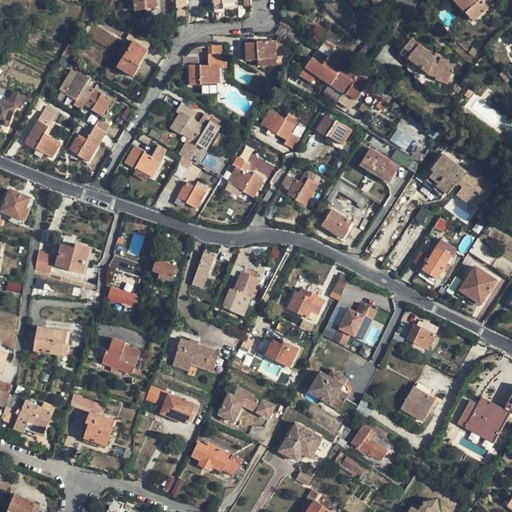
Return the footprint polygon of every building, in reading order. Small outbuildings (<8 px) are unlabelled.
[(106,0),(103,10),(114,14),(119,0),(106,0)] [(134,0),(135,10),(147,10),(149,8),(156,8),(155,0),(134,0)] [(453,0),(464,11),(465,12),(474,21),(494,3),(490,0),(453,0)] [(94,8),(86,4),(81,19),(88,23),(91,19),(88,17),(90,14),(94,8)] [(177,7),(177,16),(186,16),(186,6),(177,7)] [(104,22),(108,16),(94,8),(90,14),(104,22)] [(293,31),(298,23),(284,16),(280,24),(293,31)] [(147,50),(151,43),(130,32),(127,38),(133,42),(124,57),(122,57),(117,66),(134,77),(140,67),(140,66),(148,51),(147,50)] [(74,36),(70,41),(78,45),(81,40),(74,36)] [(435,57),(412,39),(400,53),(408,59),(409,58),(429,75),(437,77),(436,80),(449,84),(454,66),(449,64),(449,62),(435,57)] [(258,41),(258,43),(247,43),(247,59),(258,60),(258,64),(277,64),(277,50),(284,49),(283,40),(258,41)] [(78,45),(70,41),(70,42),(62,56),(63,56),(69,60),(78,45)] [(324,46),(333,51),(336,47),(327,42),(324,46)] [(369,43),(356,57),(364,62),(375,48),(369,43)] [(222,46),(208,46),(209,66),(202,66),(202,65),(190,66),(190,85),(203,85),(203,83),(219,83),(219,66),(222,66),(222,46)] [(383,111),(395,94),(360,68),(363,63),(336,47),(333,51),(328,59),(317,52),(311,60),(306,67),(318,76),(330,84),(335,88),(343,93),(338,101),(351,110),(361,96),(367,88),(370,90),(379,96),(381,93),(384,95),(376,106),(383,111)] [(68,70),(73,63),(69,60),(63,56),(58,64),(68,70)] [(312,84),(318,76),(306,67),(300,76),(312,84)] [(86,84),(90,78),(80,72),(78,73),(72,70),(60,90),(67,95),(76,101),(85,106),(95,89),(90,86),(86,84)] [(507,81),(511,78),(504,70),(499,73),(507,81)] [(275,87),(279,80),(274,76),(269,84),(275,87)] [(453,88),(460,94),(462,88),(456,83),(453,88)] [(327,89),(332,93),(335,88),(330,84),(327,89)] [(335,88),(332,93),(330,95),(338,101),(343,93),(335,88)] [(364,98),(370,90),(367,88),(361,96),(364,98)] [(85,106),(92,110),(102,116),(112,100),(95,89),(85,106)] [(25,96),(13,91),(11,98),(8,98),(6,103),(16,107),(21,109),(25,96)] [(0,123),(8,127),(16,107),(6,103),(0,100),(0,123)] [(74,105),(82,110),(85,106),(76,101),(74,105)] [(181,134),(189,139),(199,123),(193,120),(197,112),(182,103),(177,111),(180,113),(172,129),(181,134)] [(85,106),(82,110),(90,114),(92,110),(85,106)] [(57,113),(47,107),(26,144),(36,150),(38,149),(53,158),(61,144),(45,134),(57,113)] [(276,135),(286,141),(291,133),(296,123),(286,117),(285,119),(271,110),(262,125),(276,133),(276,135)] [(73,121),(78,124),(81,119),(76,116),(73,121)] [(337,123),(328,117),(318,131),(329,138),(329,137),(343,145),(352,130),(338,122),(337,123)] [(84,128),(88,123),(81,119),(78,124),(84,128)] [(95,127),(106,134),(110,127),(99,120),(95,127)] [(207,128),(199,123),(189,139),(196,143),(207,150),(221,127),(211,121),(207,128)] [(89,162),(106,134),(95,127),(87,140),(79,135),(70,150),(79,155),(78,156),(89,162)] [(242,141),(246,135),(231,127),(228,133),(242,141)] [(414,138),(403,131),(397,141),(408,148),(414,138)] [(299,138),(291,133),(286,141),(285,144),(294,149),(299,138)] [(149,145),(152,140),(142,134),(139,139),(149,145)] [(172,142),(163,136),(160,141),(169,147),(172,142)] [(189,139),(187,142),(186,144),(193,148),(196,143),(189,139)] [(179,155),(183,157),(188,159),(194,148),(193,148),(186,144),(179,155)] [(415,160),(422,164),(430,150),(420,144),(411,157),(415,160)] [(136,168),(150,176),(152,178),(167,151),(159,147),(153,157),(146,153),(146,151),(135,145),(125,163),(136,169),(136,168)] [(392,158),(409,169),(415,160),(411,157),(397,148),(392,158)] [(398,166),(372,149),(362,165),(389,182),(398,166)] [(456,181),(460,184),(468,173),(443,154),(432,169),(434,171),(430,176),(438,183),(436,185),(446,193),(456,181)] [(249,164),(238,158),(234,165),(237,167),(228,182),(244,191),(243,192),(254,198),(264,181),(253,174),(253,176),(245,171),(249,164)] [(416,173),(422,164),(415,160),(409,169),(416,173)] [(196,180),(203,168),(192,162),(186,174),(196,180)] [(469,200),(478,206),(482,201),(485,203),(496,188),(475,171),(479,165),(476,162),(468,173),(460,184),(464,187),(458,195),(467,202),(469,200)] [(146,182),(150,176),(136,168),(136,169),(133,174),(146,182)] [(324,186),(328,180),(307,169),(305,173),(324,186)] [(310,179),(308,181),(306,184),(303,182),(298,179),(289,195),(297,199),(296,201),(306,206),(319,184),(310,179)] [(345,183),(338,179),(335,184),(325,200),(332,204),(339,192),(345,183)] [(196,187),(187,182),(179,197),(187,201),(187,204),(197,209),(206,192),(197,186),(196,187)] [(371,200),(345,183),(339,192),(358,204),(357,205),(364,210),(371,200)] [(31,199),(12,190),(3,211),(21,219),(31,199)] [(364,211),(376,219),(384,207),(371,200),(364,210),(364,211)] [(476,209),(478,206),(469,200),(467,202),(476,209)] [(348,229),(352,222),(333,210),(323,226),(343,238),(349,230),(348,229)] [(440,230),(447,221),(441,218),(435,227),(440,230)] [(356,225),(352,222),(348,229),(349,230),(343,238),(347,240),(356,225)] [(496,254),(477,241),(471,251),(490,264),(496,254)] [(90,249),(77,246),(75,249),(70,248),(63,246),(58,261),(51,260),(52,255),(40,252),(36,269),(51,273),(53,265),(83,273),(90,249)] [(453,257),(437,246),(423,269),(439,279),(453,257)] [(215,258),(205,253),(193,285),(204,289),(215,258)] [(153,260),(149,269),(153,271),(160,273),(159,278),(171,283),(179,262),(165,256),(158,261),(153,260)] [(511,281),(511,264),(501,257),(494,266),(503,273),(502,275),(511,281)] [(496,281),(477,268),(461,290),(482,304),(496,281)] [(259,274),(246,269),(244,274),(257,279),(259,274)] [(223,307),(244,315),(258,279),(257,279),(244,274),(242,273),(241,276),(235,273),(228,288),(235,291),(234,293),(229,291),(223,307)] [(348,278),(340,274),(332,291),(340,295),(348,278)] [(21,284),(12,282),(10,292),(19,294),(21,284)] [(302,288),(300,293),(306,296),(308,291),(302,288)] [(137,308),(140,298),(113,289),(110,299),(126,304),(137,308)] [(325,300),(308,291),(306,296),(300,293),(297,292),(289,309),(315,321),(325,300)] [(323,336),(346,345),(350,336),(364,341),(376,308),(359,301),(356,311),(336,303),(323,336)] [(126,304),(124,310),(123,315),(134,318),(137,308),(126,304)] [(272,312),(280,316),(283,311),(285,307),(276,304),(272,312)] [(106,305),(105,310),(123,315),(124,310),(106,305)] [(405,347),(411,349),(414,343),(426,348),(429,350),(439,330),(423,322),(421,327),(416,324),(405,347)] [(63,355),(65,343),(67,333),(40,328),(35,350),(63,355)] [(102,363),(118,369),(125,345),(126,343),(112,338),(102,363)] [(175,361),(192,367),(192,365),(194,362),(215,369),(220,356),(213,354),(214,351),(199,346),(191,343),(181,339),(178,347),(180,347),(175,361)] [(283,345),(274,341),(267,355),(291,367),(299,350),(285,342),(283,345)] [(422,355),(426,348),(414,343),(411,349),(422,355)] [(134,371),(138,361),(141,352),(125,345),(118,369),(140,377),(141,374),(140,374),(134,371)] [(143,363),(138,361),(134,371),(140,374),(143,363)] [(190,372),(192,367),(175,361),(173,366),(190,372)] [(214,373),(215,369),(194,362),(192,365),(214,373)] [(301,375),(284,368),(281,374),(298,382),(301,375)] [(329,378),(343,386),(346,380),(332,372),(329,378)] [(321,374),(310,393),(340,411),(345,402),(348,396),(340,391),(343,386),(329,378),(321,374)] [(416,383),(414,387),(429,396),(431,392),(416,383)] [(255,395),(239,387),(235,395),(231,393),(220,414),(231,419),(235,411),(239,413),(244,404),(245,401),(251,404),(254,397),(255,395)] [(429,396),(414,387),(401,408),(423,422),(436,400),(429,396)] [(156,391),(152,389),(150,388),(147,395),(149,396),(157,399),(155,403),(162,406),(168,393),(157,389),(156,391)] [(0,405),(6,408),(11,395),(4,392),(0,390),(0,405)] [(44,410),(11,395),(6,408),(15,412),(16,408),(23,411),(15,429),(24,432),(26,429),(42,436),(55,408),(44,403),(43,406),(46,407),(44,410)] [(193,422),(197,412),(193,410),(195,405),(170,395),(163,414),(187,424),(189,421),(193,422)] [(79,406),(92,411),(95,402),(82,397),(79,406)] [(263,402),(254,397),(251,404),(245,401),(244,404),(258,411),(263,402)] [(482,397),(479,403),(499,413),(502,408),(482,397)] [(472,399),(469,404),(476,407),(479,403),(472,399)] [(276,406),(264,400),(263,402),(258,411),(270,417),(276,406)] [(373,408),(361,400),(357,409),(356,409),(368,416),(373,408)] [(356,409),(357,409),(345,402),(340,411),(338,415),(350,422),(356,409)] [(467,424),(497,439),(511,413),(502,408),(499,413),(479,403),(476,407),(469,404),(458,424),(465,428),(467,424)] [(6,408),(2,420),(10,423),(15,412),(6,408)] [(239,413),(235,411),(231,419),(235,421),(239,413)] [(85,438),(95,442),(103,417),(91,413),(87,423),(90,424),(88,430),(85,438)] [(115,421),(103,417),(95,442),(106,446),(115,421)] [(494,444),(497,439),(467,424),(465,428),(494,444)] [(375,432),(364,426),(353,443),(359,447),(358,450),(369,457),(372,453),(382,459),(387,451),(370,440),(375,432)] [(295,428),(293,432),(309,441),(300,457),(304,459),(315,440),(295,428)] [(298,461),(300,457),(309,441),(293,432),(282,451),(298,461)] [(348,442),(341,438),(341,439),(337,444),(344,448),(347,444),(348,442)] [(225,451),(210,444),(208,448),(200,443),(194,457),(201,460),(214,467),(233,476),(243,461),(225,451)] [(129,460),(132,453),(116,447),(113,454),(129,460)] [(333,462),(340,467),(343,464),(348,456),(341,451),(333,462)] [(348,456),(343,464),(358,474),(361,476),(366,469),(348,456)] [(212,472),(214,467),(201,460),(199,465),(212,472)] [(356,478),(358,474),(343,464),(340,467),(356,478)] [(371,472),(366,469),(361,476),(359,479),(364,482),(371,472)] [(313,479),(302,472),(297,480),(308,486),(313,479)] [(176,479),(170,476),(164,488),(170,491),(176,479)] [(185,481),(180,478),(172,494),(178,497),(185,481)] [(37,511),(41,505),(15,494),(7,511),(37,511)] [(316,501),(309,496),(303,505),(304,505),(310,509),(316,501)] [(410,511),(436,511),(442,509),(436,497),(424,503),(419,511),(412,508),(410,511)] [(120,511),(122,503),(112,499),(107,511),(120,511)] [(331,511),(316,501),(310,509),(304,505),(299,511),(331,511)]
